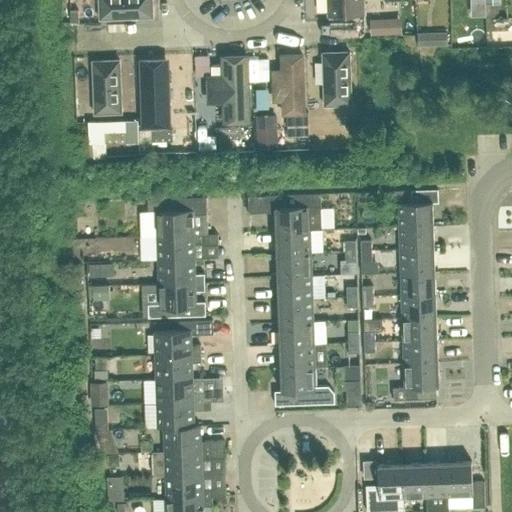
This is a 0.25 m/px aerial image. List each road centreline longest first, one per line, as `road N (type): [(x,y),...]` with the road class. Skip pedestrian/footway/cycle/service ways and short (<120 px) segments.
road 1 (residential): [(486,417),(482,202),(490,183),(511,167)]
road 2 (residential): [(236,207),(243,422)]
road 3 (residential): [(315,420),(486,417)]
road 4 (residential): [(290,0),(260,34),(220,35),(174,0)]
